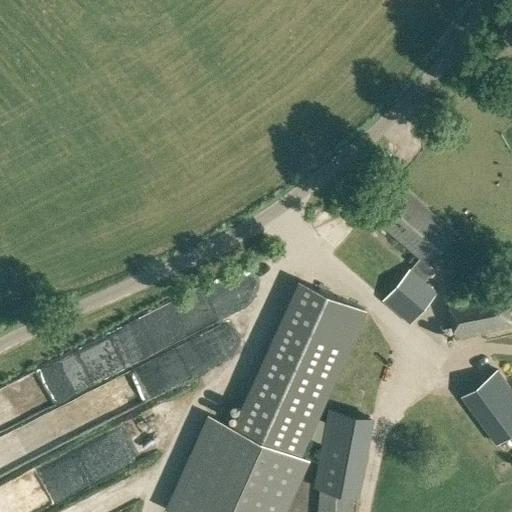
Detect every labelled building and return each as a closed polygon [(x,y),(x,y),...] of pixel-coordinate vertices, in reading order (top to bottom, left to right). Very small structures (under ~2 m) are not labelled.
[(395,181),(368,212),(420,256),(411,267),(409,269),(383,299),(410,322),(436,292),(423,281),(434,268),(429,264),(456,232),(395,181)] [(281,511),(306,457),(297,453),(361,309),(299,281),(235,425),(210,414),(168,509),(174,511),(281,511)] [(455,340),(511,326),(511,324),(502,283),(445,296),(455,340)] [(511,433),(511,390),(497,370),(459,397),(495,446),(511,433)] [(0,426),(17,418),(6,396),(0,399),(0,426)] [(359,495),(373,415),(330,407),(316,487),(359,495)] [(52,424),(0,445),(0,468),(47,449),(44,441),(57,436),(52,424)] [(58,474),(0,499),(0,511),(11,511),(65,488),(58,474)] [(139,478),(71,511),(117,511),(148,497),(139,478)] [(352,511),(353,497),(310,495),(309,511),(352,511)]
